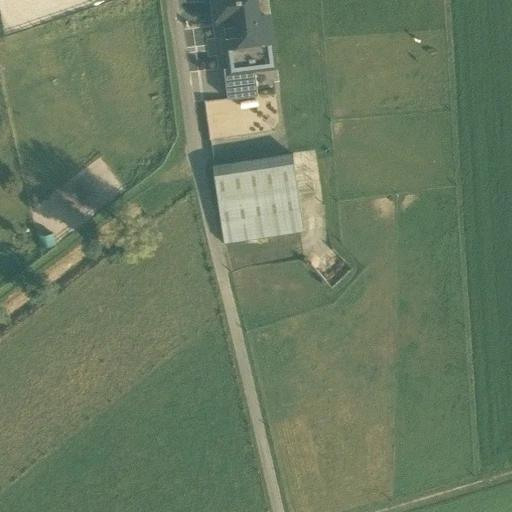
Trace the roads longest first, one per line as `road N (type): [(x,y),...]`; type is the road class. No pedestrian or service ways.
road 1 (track): [(279,511),(194,157),(0,307)]
road 2 (unclassified): [(194,157),(171,0)]
road 3 (track): [(383,511),(511,474)]
